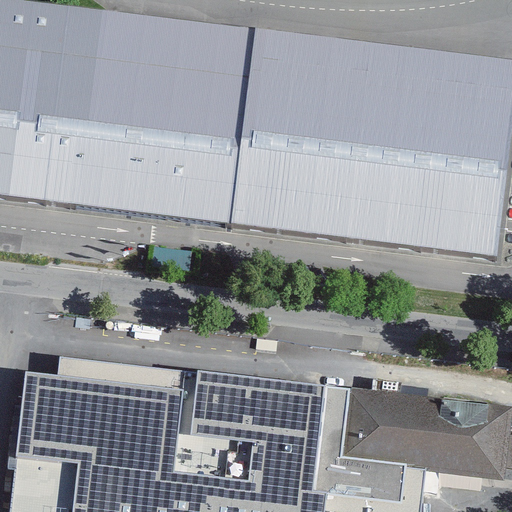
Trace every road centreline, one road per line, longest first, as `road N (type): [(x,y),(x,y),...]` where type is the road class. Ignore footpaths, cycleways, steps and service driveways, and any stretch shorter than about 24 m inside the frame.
road 1 (tertiary): [(511,338),(0,278)]
road 2 (unknown): [(28,281),(2,511)]
road 3 (unknown): [(511,394),(346,359),(312,314)]
